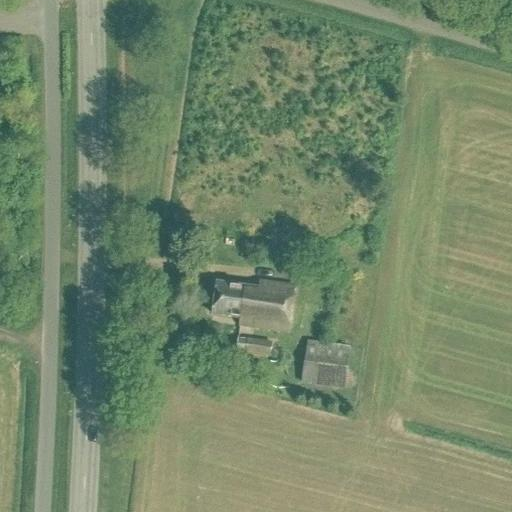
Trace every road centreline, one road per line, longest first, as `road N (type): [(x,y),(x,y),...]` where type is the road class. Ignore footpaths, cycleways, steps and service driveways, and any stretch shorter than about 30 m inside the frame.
road 1 (secondary): [(81,511),(91,308),(89,0)]
road 2 (unclassified): [(47,511),(54,328),(47,0)]
road 3 (unclassified): [(511,51),(324,0)]
